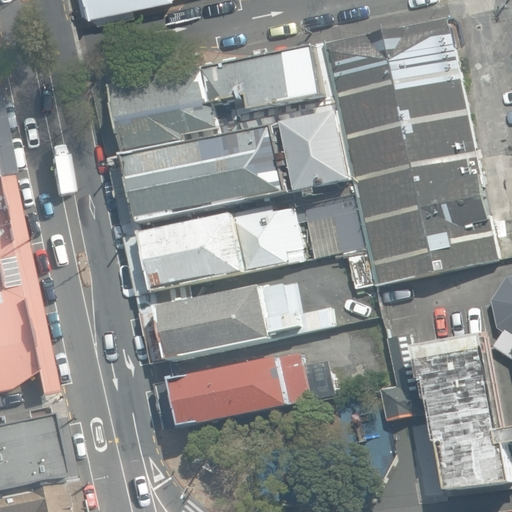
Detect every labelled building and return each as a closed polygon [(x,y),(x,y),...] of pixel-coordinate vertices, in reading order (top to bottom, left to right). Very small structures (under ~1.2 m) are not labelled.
[(82,0),(85,12),(102,23),(138,15),(136,3),(150,0),(82,0)] [(329,45),(329,46),(334,68),(379,287),(501,261),(451,19),(329,45)] [(334,68),(329,46),(319,48),(330,97),(257,112),(254,98),(104,129),(111,162),(280,127),(289,125),(343,113),(334,68)] [(96,91),(104,129),(254,98),(257,112),(330,97),(319,48),(159,80),(156,62),(115,70),(96,91)] [(343,113),(289,125),(303,192),(348,183),(350,193),(277,209),(276,206),(147,233),(145,225),(294,193),(280,129),(280,127),(111,162),(138,297),(197,285),(307,263),(304,249),(307,249),(301,223),(310,221),(310,224),(338,218),(345,253),(370,248),(343,113)] [(0,149),(9,148),(3,122),(0,122),(0,149)] [(0,149),(0,180),(12,178),(15,178),(9,148),(0,149)] [(12,178),(0,180),(0,394),(10,393),(36,375),(46,401),(51,399),(62,396),(47,330),(12,178)] [(511,256),(511,222),(497,226),(504,258),(511,256)] [(353,258),(359,289),(378,286),(371,254),(353,258)] [(511,444),(511,274),(509,275),(494,301),(499,329),(505,332),(496,347),(511,357),(511,444)] [(197,285),(138,297),(155,368),(337,327),(333,308),(306,313),(299,281),(200,299),(197,285)] [(382,389),(389,422),(429,414),(414,335),(391,340),(400,386),(382,389)] [(511,429),(506,430),(489,335),(420,348),(426,381),(430,381),(441,443),(445,442),(454,490),(511,483),(511,444),(511,429)] [(159,385),(168,431),(292,405),(338,395),(331,362),(307,367),(304,354),(159,385)] [(0,497),(75,481),(76,481),(70,452),(63,419),(0,432),(0,497)] [(82,511),(75,481),(0,497),(0,511),(82,511)]
